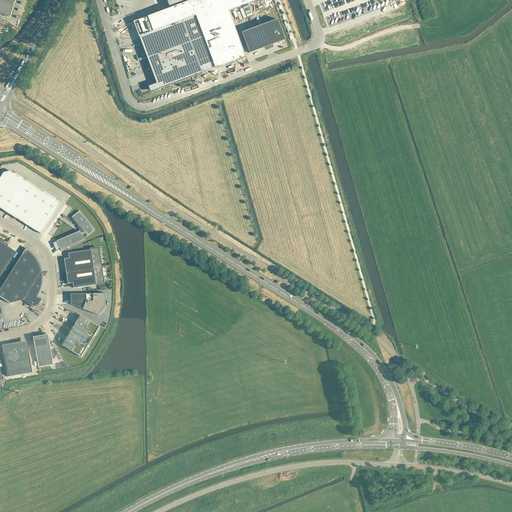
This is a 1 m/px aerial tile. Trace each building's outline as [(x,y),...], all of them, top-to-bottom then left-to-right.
[(14,0),(0,0),(0,12),(9,16),(14,0)] [(212,59),(195,15),(139,36),(151,70),(156,83),(150,85),(152,91),(215,68),(212,59)] [(241,32),(249,53),(285,40),(277,19),(241,32)] [(0,208),(40,234),(60,202),(15,174),(10,175),(10,173),(6,174),(6,176),(1,177),(0,179),(0,208)] [(80,231),(56,241),(60,250),(84,240),(83,239),(86,236),(87,236),(94,230),(79,211),(71,217),(81,230),(80,231)] [(0,239),(0,275),(15,252),(7,246),(8,244),(0,239)] [(0,297),(9,303),(23,300),(34,307),(39,298),(37,296),(39,292),(40,288),(41,283),(42,279),(41,274),(41,269),(39,265),(37,261),(35,257),(32,254),(29,251),(25,248),(0,288),(0,297)] [(90,249),(90,250),(68,253),(69,258),(64,259),(66,271),(101,266),(98,248),(90,249)] [(101,266),(66,271),(67,284),(72,283),(73,288),(96,285),(103,284),(101,266)] [(70,304),(98,315),(105,305),(105,293),(70,294),(70,304)] [(90,342),(100,327),(80,315),(71,330),(90,342)] [(71,330),(62,345),(81,357),(90,342),(71,330)] [(1,342),(24,338),(24,332),(0,336),(1,342)] [(53,364),(48,335),(33,338),(39,367),(53,364)] [(21,343),(10,345),(10,346),(3,348),(8,377),(32,373),(28,346),(26,347),(26,346),(26,345),(25,344),(25,343),(23,343),(22,343),(21,343)]
